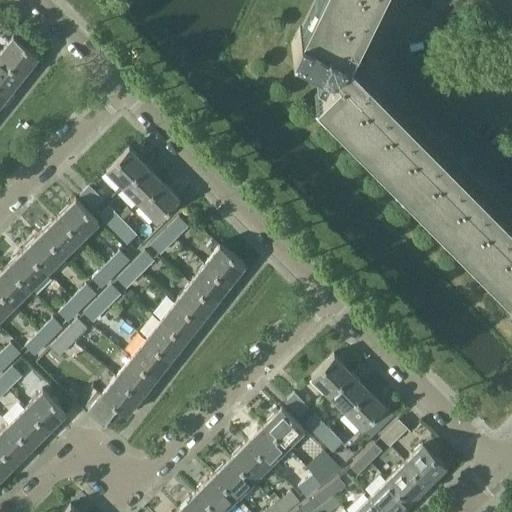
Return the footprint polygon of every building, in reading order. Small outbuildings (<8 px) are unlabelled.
[(511,213),(463,165),(350,51),(375,0),(314,0),(302,27),(300,26),(291,44),(331,63),(339,71),(315,93),(463,241),(508,286),(507,287),(511,291),(511,213)] [(14,34),(0,51),(0,54),(23,73),(38,54),(14,34)] [(0,54),(0,85),(8,92),(23,73),(0,54)] [(0,85),(0,102),(8,92),(0,85)] [(106,166),(124,185),(146,163),(129,144),(106,166)] [(124,185),(140,202),(163,180),(146,163),(124,185)] [(163,180),(140,202),(156,218),(179,196),(163,180)] [(81,193),(94,207),(104,198),(90,184),(81,193)] [(76,197),(58,214),(81,237),(98,219),(76,197)] [(99,213),(113,227),(123,218),(109,203),(99,213)] [(58,214),(42,230),(64,253),(81,237),(58,214)] [(179,214),(165,228),(174,237),(188,223),(179,214)] [(123,218),(113,227),(127,242),(137,232),(123,218)] [(174,237),(165,228),(152,242),(161,251),(174,237)] [(42,230),(25,248),(47,270),(64,253),(42,230)] [(219,242),(205,261),(230,281),(245,262),(219,242)] [(119,247),(105,261),(115,271),(129,257),(119,247)] [(25,248),(7,264),(30,287),(47,270),(25,248)] [(144,248),(130,262),(140,272),(154,258),(144,248)] [(115,271),(105,261),(91,276),(100,286),(115,271)] [(205,261),(190,280),(215,300),(230,281),(205,261)] [(140,272),(130,262),(116,277),(126,286),(140,272)] [(7,264),(0,271),(0,290),(13,304),(30,287),(7,264)] [(190,280),(175,299),(200,319),(215,300),(190,280)] [(86,281),(71,295),(81,305),(96,291),(86,281)] [(111,282),(97,296),(107,306),(121,292),(111,282)] [(0,290),(0,316),(13,304),(0,290)] [(81,305),(71,295),(57,309),(67,319),(81,305)] [(107,306),(97,296),(82,310),(92,320),(107,306)] [(175,299),(160,318),(185,338),(200,319),(175,299)] [(52,314),(38,329),(48,339),(62,324),(52,314)] [(77,316),(63,330),(73,340),(87,325),(77,316)] [(160,318),(146,336),(171,356),(185,338),(160,318)] [(48,339),(38,329),(24,343),(33,353),(48,339)] [(73,340),(63,330),(49,344),(59,354),(73,340)] [(124,350),(131,355),(156,375),(171,356),(146,336),(137,347),(130,342),(124,350)] [(10,340),(0,349),(0,358),(6,364),(20,350),(10,340)] [(311,374),(328,392),(351,369),(334,352),(311,374)] [(131,355),(116,374),(141,393),(156,375),(131,355)] [(12,363),(0,375),(0,379),(8,387),(22,373),(12,363)] [(328,392),(345,408),(368,386),(351,369),(328,392)] [(101,393),(119,407),(126,413),(141,393),(116,374),(101,393)] [(368,386),(345,408),(362,426),(385,404),(368,386)] [(43,388),(27,405),(49,427),(66,410),(43,388)] [(286,400),(299,414),(308,405),(295,391),(286,400)] [(119,407),(101,393),(87,412),(105,426),(119,407)] [(282,404),(265,421),(287,444),(304,427),(282,404)] [(27,405),(10,422),(32,444),(49,427),(27,405)] [(304,421),(318,435),(328,425),(315,411),(304,421)] [(380,435),(389,444),(407,426),(398,418),(380,435)] [(265,421),(247,438),(270,461),(287,444),(265,421)] [(10,422),(0,431),(0,445),(15,461),(32,444),(10,422)] [(328,425),(318,435),(332,450),(342,440),(328,425)] [(247,438),(230,455),(253,478),(270,461),(247,438)] [(374,441),(362,452),(369,460),(381,448),(374,441)] [(422,441),(405,458),(428,482),(446,464),(422,441)] [(0,445),(0,476),(15,461),(0,445)] [(369,460),(362,452),(350,464),(357,471),(369,460)] [(230,455),(214,472),(236,494),(253,478),(230,455)] [(405,458),(387,476),(410,499),(428,482),(405,458)] [(328,459),(312,471),(321,482),(337,469),(328,459)] [(321,482),(312,471),(296,483),(305,494),(321,482)] [(214,472),(197,489),(219,511),(236,494),(214,472)] [(339,474),(325,485),(332,493),(345,483),(339,474)] [(387,476),(369,494),(387,511),(397,511),(410,499),(387,476)] [(332,493),(325,485),(312,495),(318,504),(332,493)] [(291,488),(275,501),(283,511),(299,499),(291,488)] [(197,489),(180,505),(187,511),(218,511),(219,511),(197,489)] [(263,495),(271,503),(275,501),(267,492),(263,495)] [(387,511),(369,494),(352,511),(387,511)] [(282,511),(283,511),(275,501),(260,511),(282,511)] [(61,511),(79,511),(71,503),(61,511)]
